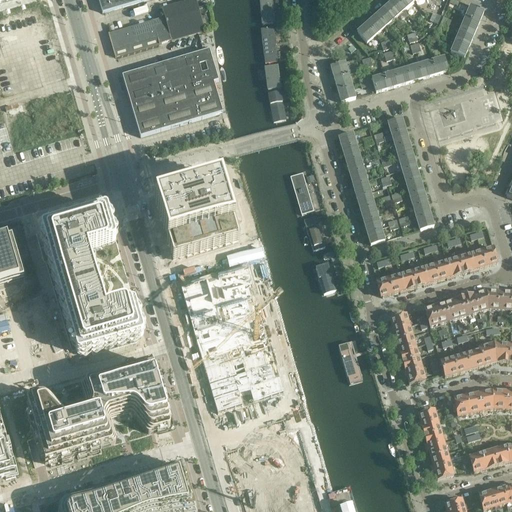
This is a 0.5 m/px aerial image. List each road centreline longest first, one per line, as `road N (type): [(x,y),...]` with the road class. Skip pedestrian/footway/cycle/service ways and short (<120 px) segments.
road 1 (residential): [(294,417),(247,254),(152,282)]
road 2 (residential): [(0,504),(200,442)]
road 3 (residential): [(122,180),(317,126)]
road 4 (residential): [(317,126),(371,314)]
road 5 (tertiary): [(152,282),(200,442)]
road 6 (residential): [(491,206),(473,200),(446,208),(414,94)]
road 7 (residential): [(511,278),(371,314)]
road 8 (residential): [(414,94),(467,75),(499,0)]
road 9 (residential): [(0,217),(122,180)]
road 10 (residential): [(395,407),(511,381)]
